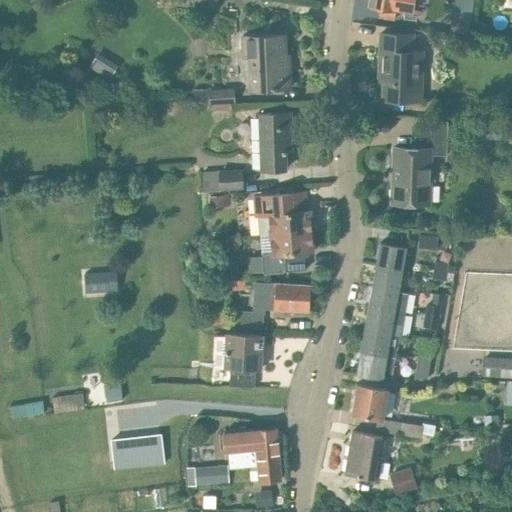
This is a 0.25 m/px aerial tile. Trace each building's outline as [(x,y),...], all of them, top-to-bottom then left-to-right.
[(216,8),(217,0),(193,0),(193,4),(216,8)] [(369,0),(368,7),(380,9),(379,17),(395,20),(397,12),(398,12),(398,9),(412,11),(414,0),(369,0)] [(453,0),(450,22),(449,31),(469,34),(473,8),(473,0),(453,0)] [(474,26),(474,31),(487,32),(487,27),(484,23),(479,22),(474,26)] [(379,67),(378,81),(384,82),(383,100),(415,101),(419,101),(420,98),(422,55),(422,52),(415,51),(412,51),(413,36),(381,34),(380,50),(379,67)] [(251,90),(290,88),(289,68),(285,69),(284,36),(243,37),(244,59),(249,58),(251,90)] [(97,53),(88,67),(108,80),(117,66),(97,53)] [(234,87),(209,88),(209,101),(209,103),(211,103),(231,102),(235,102),(234,87)] [(209,88),(193,89),(194,101),(209,101),(209,88)] [(261,115),(261,112),(258,112),(258,118),(260,171),(287,169),(287,151),(293,150),(291,113),(261,115)] [(446,155),(447,137),(415,135),(414,149),(393,148),(390,202),(427,204),(429,154),(446,155)] [(204,172),(205,189),(243,188),(242,171),(204,172)] [(300,193),(258,196),(260,216),(261,234),(312,231),(310,210),(307,210),(305,192),(300,193)] [(229,195),(209,196),(209,204),(209,207),(230,206),(230,203),(229,195)] [(313,251),(312,231),(261,234),(264,273),(306,269),(306,268),(305,268),(304,252),(313,251)] [(420,233),(418,248),(437,250),(438,235),(420,233)] [(217,245),(219,259),(233,260),(237,259),(235,243),(217,245)] [(381,243),(377,265),(402,269),(403,269),(407,247),(381,243)] [(435,261),(432,278),(445,280),(449,263),(435,261)] [(377,265),(373,286),(398,291),(399,291),(403,269),(402,269),(377,265)] [(233,280),(232,270),(217,272),(218,281),(233,280)] [(84,273),(85,292),(117,291),(116,271),(84,273)] [(310,311),(311,285),(255,283),(254,312),(242,312),(241,328),(264,329),(264,309),(310,311)] [(373,286),(369,308),(394,312),(395,312),(404,314),(405,312),(408,292),(399,291),(398,291),(373,286)] [(433,293),(432,300),(434,300),(442,301),(444,302),(445,293),(442,293),(433,293)] [(205,319),(205,324),(227,325),(227,314),(228,305),(206,304),(205,319)] [(427,304),(425,313),(426,313),(440,315),(441,307),(433,305),(427,304)] [(366,329),(366,330),(391,335),(400,337),(401,334),(404,314),(395,312),(394,312),(369,308),(366,329)] [(423,327),(436,329),(437,330),(440,315),(426,313),(425,313),(423,327)] [(366,330),(362,351),(387,356),(395,358),(396,358),(400,337),(391,335),(366,330)] [(260,369),(261,351),(258,351),(259,335),(227,333),(225,367),(231,367),(230,385),(255,386),(256,369),(260,369)] [(414,379),(428,378),(432,350),(420,348),(414,379)] [(362,351),(358,374),(392,379),(393,379),(396,358),(395,358),(387,356),(362,351)] [(482,357),(481,376),(498,377),(511,377),(511,358),(499,357),(482,357)] [(120,382),(103,384),(106,401),(122,399),(120,382)] [(352,413),(384,419),(389,390),(358,384),(352,413)] [(83,392),(52,397),(54,413),(85,409),(83,392)] [(485,427),(492,426),(499,425),(498,415),(484,416),(485,427)] [(384,419),(382,431),(401,434),(415,436),(420,437),(421,433),(422,425),(415,424),(403,422),(384,419)] [(422,425),(421,433),(433,435),(435,425),(423,423),(422,425)] [(277,427),(222,433),(222,435),(224,449),(224,452),(230,451),(256,449),(256,448),(279,446),(277,427)] [(379,460),(383,436),(352,431),(345,474),(377,480),(380,460),(379,460)] [(160,435),(112,440),(115,468),(163,462),(160,438),(160,435)] [(260,481),(282,479),(279,446),(256,448),(256,449),(230,451),(231,467),(258,465),(260,481)] [(228,464),(195,466),(186,467),(187,485),(229,482),(228,464)] [(391,473),(389,474),(396,494),(418,486),(415,479),(411,466),(391,473)] [(259,491),(261,507),(277,505),(276,489),(259,491)] [(375,506),(376,511),(392,511),(391,502),(375,506)]
